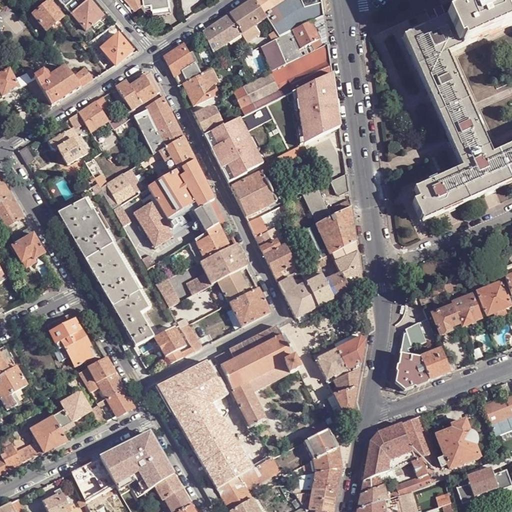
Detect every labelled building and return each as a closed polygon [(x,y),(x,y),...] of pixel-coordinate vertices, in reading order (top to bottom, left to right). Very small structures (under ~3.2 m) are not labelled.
[(74,0),(67,6),(62,0),(58,0),(71,15),(82,5),(77,0),(74,0)] [(102,17),(89,0),(82,5),(71,15),(85,32),(102,17)] [(127,0),(135,10),(143,3),(142,0),(127,0)] [(142,0),(143,3),(151,2),(151,8),(152,13),(170,11),(169,4),(168,1),(168,0),(142,0)] [(253,0),(240,9),(229,16),(241,35),(245,41),(252,52),(257,49),(262,47),(265,45),(275,40),(276,40),(280,38),(267,18),(255,0),(253,0)] [(255,0),(267,18),(280,38),(294,31),(312,22),(324,16),(322,6),(322,2),(315,6),(307,10),(300,0),(255,0)] [(463,11),(446,18),(458,45),(511,20),(507,9),(502,11),(497,0),(486,0),(466,9),(463,11)] [(511,0),(497,0),(502,11),(507,9),(511,20),(511,0)] [(45,32),(63,18),(61,15),(54,7),(50,1),(32,15),(45,32)] [(216,24),(203,33),(213,54),(223,47),(234,40),(241,35),(229,16),(216,24)] [(433,24),(445,51),(456,46),(458,45),(446,18),(444,20),(436,23),(433,24)] [(280,38),(276,40),(288,64),(306,56),(302,49),(320,40),(312,22),(294,31),(280,38)] [(422,80),(437,115),(468,102),(445,51),(433,24),(403,38),(422,80)] [(101,49),(115,66),(132,52),(118,35),(101,49)] [(265,45),(262,47),(272,67),(271,75),(234,94),(245,117),(291,95),(295,93),(332,74),(330,61),(328,45),(306,56),(288,64),(288,65),(275,40),(265,45)] [(165,58),(180,87),(184,85),(202,76),(196,65),(198,64),(192,53),(189,55),(183,45),(165,58)] [(6,67),(0,69),(0,95),(1,98),(19,89),(19,90),(28,85),(35,80),(34,79),(31,81),(26,74),(15,81),(6,67)] [(35,80),(51,107),(80,89),(73,79),(64,69),(48,79),(43,72),(34,79),(35,80)] [(73,79),(80,89),(93,81),(84,69),(78,74),(78,75),(73,79)] [(202,76),(184,85),(192,102),(195,107),(219,95),(214,86),(219,84),(213,71),(202,76)] [(142,105),(161,93),(151,74),(134,85),(131,80),(127,82),(142,105)] [(332,74),(295,93),(298,114),(300,129),(303,147),(339,129),(335,97),(334,88),(332,74)] [(35,80),(28,85),(44,112),(51,107),(35,80)] [(117,89),(131,112),(135,109),(142,105),(127,82),(117,89)] [(103,98),(96,102),(108,121),(110,125),(118,120),(103,98)] [(153,156),(183,139),(177,127),(163,98),(146,108),(147,111),(139,115),(134,118),(153,156)] [(79,113),(85,124),(91,133),(108,121),(96,102),(79,113)] [(453,151),(464,173),(493,160),(468,102),(437,115),(453,151)] [(118,120),(110,125),(113,130),(134,118),(139,115),(135,109),(131,112),(118,120)] [(224,127),(215,110),(213,109),(212,109),(208,109),(194,116),(197,122),(205,136),(218,130),(224,127)] [(79,113),(69,119),(75,130),(85,124),(79,113)] [(218,130),(205,136),(224,174),(229,184),(235,181),(245,175),(245,174),(262,166),(256,153),(249,140),(239,120),(218,130)] [(72,128),(48,143),(52,151),(55,152),(59,149),(68,165),(88,154),(72,128)] [(253,138),(249,140),(256,153),(259,152),(253,138)] [(137,166),(127,172),(130,177),(158,160),(157,158),(161,156),(172,174),(177,172),(185,167),(194,161),(188,148),(183,139),(153,156),(137,166)] [(19,152),(27,166),(35,161),(27,147),(19,152)] [(306,154),(303,147),(298,149),(280,158),(283,165),(306,154)] [(511,151),(497,158),(508,185),(511,183),(511,151)] [(283,165),(280,158),(259,168),(262,173),(263,175),(283,165)] [(490,194),(508,185),(497,158),(493,160),(464,173),(416,195),(422,209),(417,211),(422,224),(448,212),(490,194)] [(107,184),(92,159),(86,163),(98,184),(100,188),(107,184)] [(205,235),(218,226),(213,216),(220,212),(194,161),(185,167),(191,179),(184,184),(177,172),(172,174),(148,189),(155,201),(167,221),(195,204),(199,211),(194,213),(205,235)] [(185,167),(177,172),(184,184),(191,179),(185,167)] [(253,171),(245,175),(235,181),(237,185),(230,188),(234,194),(245,218),(276,203),(263,175),(262,173),(255,176),(253,171)] [(347,181),(346,175),(330,183),(337,196),(340,197),(349,193),(347,181)] [(0,202),(11,197),(0,177),(0,202)] [(107,187),(115,199),(118,204),(134,195),(123,177),(107,187)] [(100,188),(98,184),(93,187),(97,194),(103,192),(100,188)] [(329,220),(315,191),(303,197),(317,226),(329,220)] [(23,218),(11,197),(0,202),(0,224),(3,230),(23,218)] [(115,199),(109,202),(113,210),(119,206),(118,204),(115,199)] [(351,209),(350,200),(334,208),(333,212),(334,214),(329,216),(331,219),(351,209)] [(167,221),(155,201),(133,214),(154,249),(173,238),(166,227),(164,223),(167,221)] [(87,208),(84,202),(59,215),(63,222),(66,228),(137,348),(154,340),(140,316),(150,310),(112,246),(93,212),(91,214),(87,208)] [(193,211),(194,213),(199,211),(195,204),(167,221),(164,223),(166,227),(193,211)] [(288,212),(285,205),(278,209),(281,215),(288,212)] [(113,210),(123,227),(130,222),(120,206),(113,210)] [(281,216),(278,209),(256,220),(260,226),(281,216)] [(331,219),(329,220),(317,226),(300,235),(313,264),(315,263),(325,258),(331,255),(355,243),(352,217),(351,209),(331,219)] [(95,211),(93,212),(112,246),(114,245),(115,245),(95,211)] [(213,216),(218,226),(225,222),(220,212),(213,216)] [(260,226),(256,220),(248,224),(253,233),(277,282),(278,281),(280,280),(297,272),(276,229),(262,236),(262,234),(263,234),(260,226)] [(195,241),(205,261),(229,248),(218,226),(205,235),(195,241)] [(45,254),(30,228),(11,238),(16,246),(10,249),(14,256),(17,254),(22,263),(23,263),(26,268),(36,263),(35,260),(45,254)] [(357,252),(355,243),(331,255),(341,275),(349,294),(359,289),(361,284),(359,269),(357,252)] [(114,245),(112,246),(150,310),(152,310),(114,245)] [(191,282),(197,294),(218,283),(239,272),(248,268),(246,265),(242,258),(236,245),(229,248),(205,261),(200,263),(206,274),(191,282)] [(325,258),(315,263),(317,267),(327,263),(325,258)] [(158,275),(153,267),(148,270),(153,279),(158,275)] [(218,283),(229,305),(250,294),(239,272),(218,283)] [(342,297),(349,294),(341,275),(325,283),(334,301),(342,297)] [(322,277),(306,285),(318,309),(326,305),(334,301),(325,283),(322,277)] [(168,279),(156,285),(169,308),(180,302),(168,279)] [(278,281),(277,282),(278,285),(283,295),(295,319),(297,319),(318,309),(306,285),(297,289),(292,279),(281,284),(280,280),(278,281)] [(488,316),(494,314),(504,309),(511,306),(502,283),(478,293),(488,316)] [(446,289),(444,285),(438,289),(440,294),(447,291),(446,289)] [(422,301),(440,294),(438,289),(420,297),(422,301)] [(250,294),(229,305),(241,329),(270,314),(264,302),(259,290),(250,294)] [(453,303),(463,327),(473,323),(473,322),(483,318),(473,295),(453,303)] [(451,327),(460,324),(453,307),(433,315),(441,336),(452,331),(451,327)] [(504,309),(494,314),(497,318),(506,314),(504,309)] [(71,314),(47,326),(57,344),(54,346),(57,352),(65,348),(71,358),(76,367),(93,358),(88,348),(90,347),(71,314)] [(437,338),(429,319),(407,330),(408,334),(404,336),(398,366),(399,366),(396,383),(405,391),(431,381),(422,359),(413,357),(411,350),(414,348),(417,347),(437,338)] [(234,362),(220,369),(220,370),(230,389),(231,391),(246,383),(251,394),(289,375),(283,364),(293,359),(291,356),(285,343),(277,327),(229,352),(234,362)] [(155,339),(170,365),(183,358),(181,354),(179,351),(185,347),(174,329),(155,339)] [(339,343),(341,347),(349,344),(359,338),(357,334),(339,343)] [(192,335),(186,338),(190,344),(195,341),(192,335)] [(341,347),(337,350),(349,375),(360,370),(365,342),(360,337),(359,338),(349,344),(341,347)] [(190,344),(192,349),(195,353),(200,350),(195,341),(190,344)] [(27,386),(5,347),(0,349),(0,398),(6,408),(7,411),(18,405),(16,402),(12,394),(18,391),(27,386)] [(65,348),(57,352),(62,362),(71,358),(65,348)] [(192,349),(181,354),(183,358),(195,353),(192,349)] [(316,361),(328,385),(335,382),(349,375),(337,350),(323,356),(317,360),(316,361)] [(431,381),(451,373),(445,360),(442,350),(422,359),(431,381)] [(229,352),(215,359),(220,369),(234,362),(229,352)] [(451,373),(458,370),(453,357),(445,360),(451,373)] [(299,370),(293,359),(283,364),(289,375),(299,370)] [(112,369),(106,360),(89,368),(80,374),(88,388),(115,374),(112,369)] [(226,397),(206,363),(157,388),(218,491),(253,471),(222,420),(221,421),(212,406),(226,397)] [(339,390),(332,393),(333,396),(356,389),(359,375),(360,370),(349,375),(335,382),(339,390)] [(124,391),(115,374),(88,388),(90,392),(99,387),(107,400),(124,391)] [(38,382),(34,384),(39,393),(43,391),(38,382)] [(236,401),(251,394),(246,383),(231,391),(236,401)] [(506,399),(485,407),(496,435),(511,429),(511,394),(508,383),(500,386),(506,399)] [(356,389),(333,396),(343,416),(352,412),(356,389)] [(135,409),(124,391),(107,400),(117,417),(135,409)] [(64,411),(53,417),(62,433),(73,427),(71,423),(91,412),(80,393),(60,404),(64,411)] [(265,421),(251,394),(236,401),(238,405),(243,414),(243,416),(245,418),(248,424),(250,429),(251,429),(265,421)] [(62,433),(53,417),(30,430),(9,441),(11,445),(22,465),(67,442),(62,433)] [(421,418),(403,425),(417,461),(423,459),(433,485),(445,481),(441,470),(421,418)] [(443,470),(441,470),(445,481),(461,475),(460,471),(451,475),(448,467),(450,467),(452,470),(481,459),(477,447),(477,446),(479,443),(478,439),(476,436),(472,434),(467,422),(455,427),(456,431),(439,437),(447,458),(440,461),(443,470)] [(329,431),(325,423),(311,429),(315,437),(329,431)] [(370,453),(365,481),(379,476),(389,472),(391,461),(396,460),(399,468),(414,462),(417,461),(403,425),(380,434),(372,443),(370,453)] [(329,431),(315,437),(303,443),(313,462),(338,450),(338,449),(329,431)] [(150,434),(100,459),(122,496),(133,490),(138,499),(145,494),(153,489),(154,489),(155,488),(174,476),(168,465),(150,434)] [(11,445),(9,441),(1,445),(4,449),(11,445)] [(11,445),(4,449),(2,450),(7,458),(4,460),(0,462),(0,473),(1,475),(22,465),(11,445)] [(300,453),(297,447),(284,453),(287,460),(300,453)] [(340,459),(338,450),(313,462),(316,474),(341,468),(340,459)] [(282,476),(289,473),(278,456),(275,458),(271,460),(280,472),(282,476)] [(511,456),(505,458),(468,472),(470,478),(468,478),(471,485),(458,490),(464,504),(477,500),(476,498),(499,490),(500,491),(511,487),(511,484),(507,472),(495,476),(493,470),(511,463),(511,456)] [(423,459),(417,461),(414,462),(421,479),(398,487),(399,492),(401,497),(406,495),(433,485),(423,459)] [(252,489),(280,472),(271,460),(253,471),(218,491),(225,504),(229,511),(231,511),(252,500),(247,492),(252,489)] [(316,474),(313,462),(303,467),(307,476),(316,474)] [(117,511),(126,511),(97,464),(85,471),(110,511),(117,511),(118,511),(117,511)] [(338,486),(341,468),(316,474),(313,490),(336,494),(338,486)] [(389,472),(379,476),(382,484),(383,483),(397,478),(394,470),(389,472)] [(313,490),(316,474),(307,476),(300,477),(301,490),(313,490)] [(178,483),(174,476),(155,488),(163,502),(165,500),(182,490),(178,483)] [(379,476),(365,481),(364,488),(362,496),(384,487),(382,484),(379,476)] [(47,511),(71,511),(72,511),(63,495),(64,495),(60,487),(55,490),(57,496),(43,503),(47,511)] [(384,487),(362,496),(360,508),(360,511),(401,497),(399,492),(388,496),(386,487),(385,487),(384,487)] [(157,493),(154,489),(153,489),(145,494),(147,498),(152,495),(153,496),(157,493)] [(186,496),(182,490),(165,500),(171,511),(181,511),(192,506),(186,496)] [(333,511),(335,504),(336,494),(313,490),(301,490),(292,490),(291,491),(302,507),(295,511),(306,511),(309,510),(319,511),(333,511)] [(401,497),(360,511),(359,511),(419,511),(414,493),(407,496),(406,495),(401,497)] [(451,503),(449,494),(437,498),(439,508),(443,507),(451,503)] [(87,505),(84,499),(79,502),(82,508),(87,505)] [(23,511),(18,500),(10,504),(14,511),(23,511)] [(258,511),(252,500),(231,511),(258,511)] [(453,511),(451,503),(443,507),(444,511),(453,511)]
